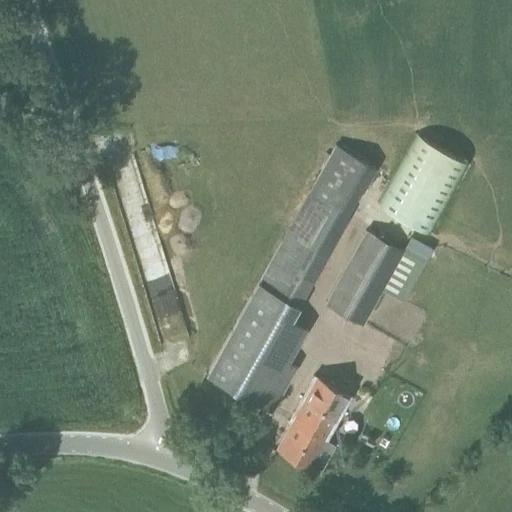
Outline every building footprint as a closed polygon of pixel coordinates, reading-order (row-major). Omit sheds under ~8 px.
[(431,234),(470,164),(417,134),(378,204),(431,234)] [(375,168),(334,145),(257,284),(252,291),(206,374),(271,410),(318,328),(294,315),(299,308),(375,168)] [(363,323),(405,248),(366,227),(325,302),(363,323)] [(142,280),(145,327),(168,326),(165,279),(142,280)] [(160,337),(164,359),(157,361),(159,375),(185,370),(179,333),(160,337)] [(289,420),(291,421),(278,446),(310,463),(323,438),(325,440),(349,395),(313,376),(289,420)]
